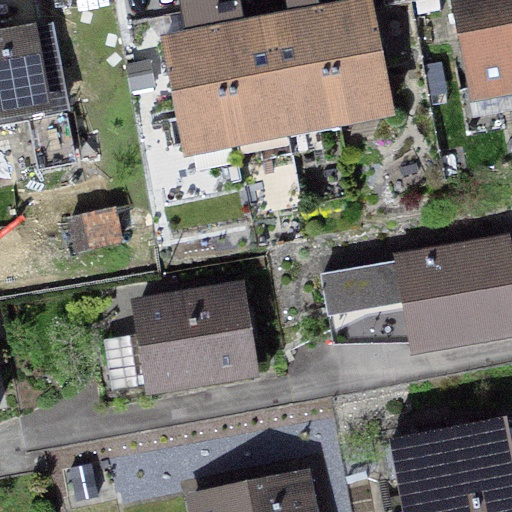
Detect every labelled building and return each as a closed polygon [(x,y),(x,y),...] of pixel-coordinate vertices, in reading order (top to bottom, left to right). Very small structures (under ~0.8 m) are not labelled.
[(343,134),(319,11),(316,0),(284,0),(288,18),(266,22),(289,145),(343,134)] [(511,46),(503,0),(448,0),(471,122),(511,114),(511,46)] [(511,0),(503,0),(511,46),(511,0)] [(319,11),(343,134),(395,124),(371,1),(346,6),(319,11)] [(289,145),(266,22),(245,25),(215,31),(234,139),(289,145)] [(234,139),(215,31),(193,35),(162,40),(182,148),(234,139)] [(36,33),(0,38),(0,130),(51,122),(36,33)] [(429,96),(446,93),(442,65),(425,67),(429,96)] [(395,266),(318,280),(327,325),(401,311),(411,364),(511,345),(511,259),(508,237),(394,258),(395,266)] [(243,288),(132,306),(148,401),(259,383),(243,288)] [(511,511),(511,452),(507,427),(389,449),(400,511),(511,511)] [(315,511),(309,477),(186,501),(188,511),(315,511)]
